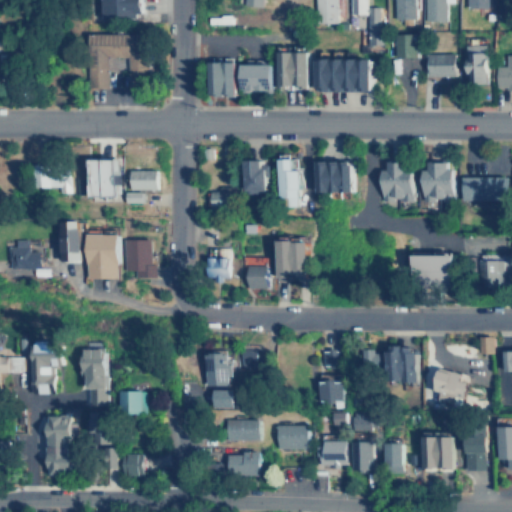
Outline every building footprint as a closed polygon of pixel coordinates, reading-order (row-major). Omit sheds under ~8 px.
[(97,0),(140,0),(140,13),(134,13),(134,18),(97,18),(97,0)] [(313,0),(314,22),(336,22),(335,14),(341,14),(340,0),(313,0)] [(348,0),(348,14),(364,14),(364,0),(348,0)] [(391,0),(415,0),(415,18),(410,18),(410,23),(399,23),(399,18),(391,18),(391,0)] [(453,0),(453,2),(444,2),(444,18),(423,18),(423,0),(453,0)] [(466,0),(466,7),(488,8),(487,0),(466,0)] [(500,0),(511,0),(511,15),(501,16),(500,0)] [(366,6),(366,44),(382,44),(382,6),(366,6)] [(393,33),(393,58),(415,58),(415,33),(393,33)] [(84,34),(147,34),(147,88),(125,88),(125,56),(106,56),(106,86),(83,86),(84,34)] [(464,44),(464,75),(486,74),(485,44),(464,44)] [(307,51),(306,88),(279,88),(279,51),(307,51)] [(425,53),(454,54),(454,76),(425,75),(425,53)] [(506,54),(511,54),(511,87),(496,87),(496,67),(505,67),(506,54)] [(312,59),(371,58),(371,90),(313,91),(312,59)] [(233,63),(206,62),(206,95),(232,96),(233,63)] [(241,65),(274,65),(273,92),(241,91),(241,65)] [(221,144),(221,157),(231,157),(231,144),(221,144)] [(202,146),(211,146),(211,158),(201,158),(202,146)] [(87,156),(115,157),(114,196),(86,195),(87,156)] [(275,156),(288,157),(288,167),(297,167),(296,188),(295,188),(295,195),(275,195),(275,156)] [(242,157),(262,157),(262,188),(241,187),(242,157)] [(313,158),(353,159),(352,190),(312,190),(313,158)] [(384,159),(406,159),(406,166),(411,166),(411,198),(379,199),(379,167),(384,167),(384,159)] [(424,159),(424,166),(419,166),(419,199),(451,199),(451,167),(445,167),(445,159),(424,159)] [(32,162),(65,160),(67,192),(54,192),(54,185),(33,186),(32,162)] [(126,168),(154,168),(155,187),(127,188),(126,168)] [(460,176),(507,175),(507,198),(460,199),(460,176)] [(203,190),(227,189),(228,210),(209,211),(209,204),(204,205),(203,190)] [(122,190),(139,190),(139,202),(122,202),(122,190)] [(82,261),(82,221),(61,220),(61,260),(82,261)] [(119,278),(119,233),(87,233),(86,278),(119,278)] [(274,238),(304,237),(304,277),(293,277),(293,271),(285,271),(285,276),(275,276),(274,238)] [(9,268),(40,266),(40,251),(29,251),(29,238),(16,239),(16,245),(8,245),(9,268)] [(151,238),(124,238),(124,269),(135,269),(135,276),(156,276),(156,263),(151,263),(151,238)] [(420,250),(462,249),(463,273),(420,273),(420,250)] [(206,257),(228,256),(229,276),(222,277),(222,281),(214,281),(214,276),(206,277),(206,257)] [(503,257),(474,258),(475,287),(503,287),(503,257)] [(244,266),(244,287),(266,286),(265,265),(244,266)] [(476,334),(476,353),(491,352),(491,334),(476,334)] [(63,365),(62,340),(32,341),(33,393),(51,393),(51,384),(55,383),(54,365),(63,365)] [(380,343),(414,343),(414,381),(380,380),(380,343)] [(356,371),(378,371),(379,351),(371,351),(371,346),(356,346),(356,371)] [(500,348),(511,347),(511,369),(501,370),(500,348)] [(311,353),(318,354),(319,349),(328,350),(328,354),(336,354),(336,369),(311,368),(311,353)] [(241,369),(266,368),(265,350),(241,350),(241,369)] [(205,351),(203,383),(229,384),(231,352),(205,351)] [(0,371),(9,371),(9,356),(0,356),(0,371)] [(435,365),(430,389),(460,395),(464,379),(447,376),(449,368),(435,365)] [(311,373),(337,374),(336,398),(330,398),(330,401),(315,400),(315,397),(310,397),(311,373)] [(236,389),(214,388),(214,406),(236,407),(236,389)] [(148,413),(148,390),(120,390),(120,413),(148,413)] [(344,411),(331,411),(332,424),(344,424),(344,411)] [(351,414),(351,429),(377,430),(377,415),(351,414)] [(47,474),(71,474),(70,415),(46,415),(47,474)] [(226,439),(260,439),(260,418),(226,419),(226,439)] [(277,424),(277,448),(309,447),(309,424),(277,424)] [(511,426),(500,426),(500,459),(510,459),(510,469),(511,469),(511,426)] [(454,436),(434,436),(434,431),(423,431),(422,467),(453,468),(454,436)] [(488,433),(467,433),(466,469),(487,469),(488,433)] [(346,439),(321,439),(321,465),(347,464),(346,439)] [(373,469),(372,440),(351,441),(352,469),(373,469)] [(403,442),(385,443),(385,472),(403,472),(403,442)] [(119,467),(118,446),(101,447),(102,468),(119,467)] [(227,452),(228,474),(260,473),(260,451),(227,452)] [(144,474),(144,453),(124,453),(123,474),(144,474)]
